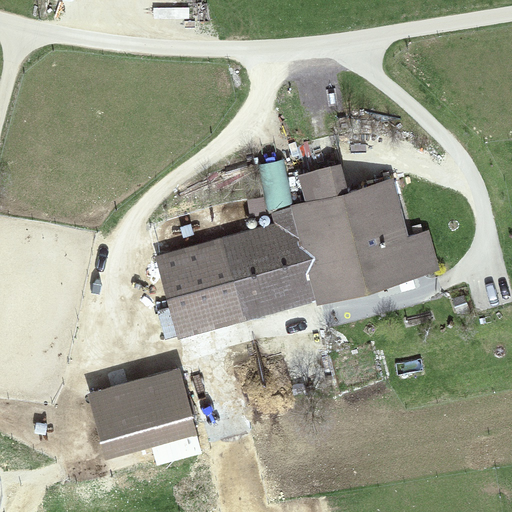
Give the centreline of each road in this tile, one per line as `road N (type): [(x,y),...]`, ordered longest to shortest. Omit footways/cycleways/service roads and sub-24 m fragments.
road 1 (track): [(356,40),(385,85),(466,161),(488,218),(459,281),(287,330),(160,343),(125,236),(140,214),(230,144),(267,99),(283,51)]
road 2 (unclassified): [(511,15),(283,51),(160,49),(0,22)]
